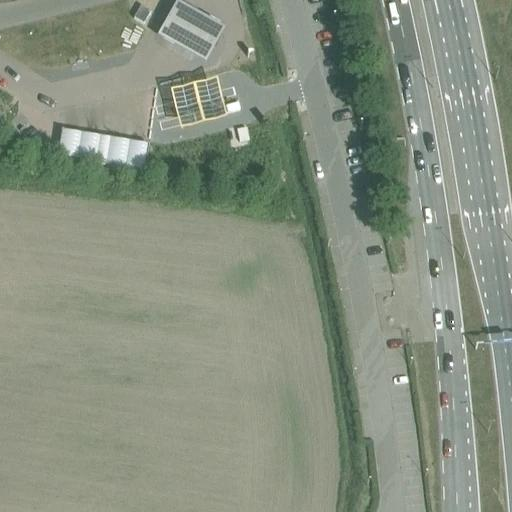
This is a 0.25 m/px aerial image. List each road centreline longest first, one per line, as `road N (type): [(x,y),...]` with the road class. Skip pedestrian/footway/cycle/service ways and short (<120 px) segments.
road 1 (primary): [(395,0),(442,269),(459,511)]
road 2 (primary): [(511,403),(447,0)]
